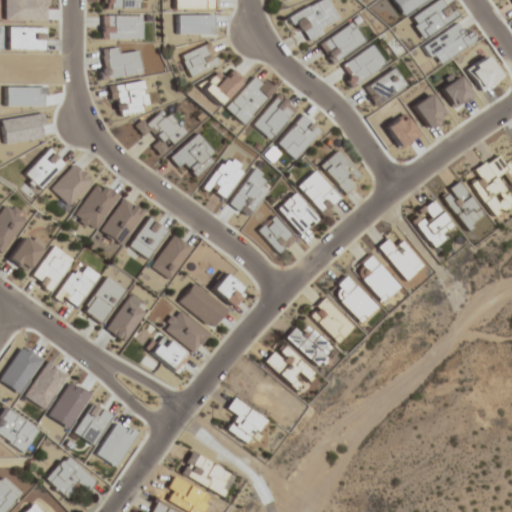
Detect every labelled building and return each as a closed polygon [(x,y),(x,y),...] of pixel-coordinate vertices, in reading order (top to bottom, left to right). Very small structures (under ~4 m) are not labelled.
[(139,0),(103,0),(103,9),(139,9),(139,0)] [(326,0),(319,0),(287,16),(300,41),(337,23),(326,0)] [(177,56),(187,77),(216,64),(207,43),(177,56)] [(240,125),(271,89),(253,73),(222,108),(240,125)] [(147,111),(142,80),(107,86),(113,117),(147,111)] [(167,113),(161,118),(154,111),(134,128),(140,135),(146,129),(164,149),(183,132),(167,113)] [(194,177),(216,156),(194,133),(167,158),(182,173),(186,169),(194,177)] [(359,178),(335,151),(317,166),(342,194),(359,178)] [(490,218),(511,204),(495,180),(502,175),(511,189),(511,170),(499,151),(471,170),(477,179),(468,185),(490,218)] [(242,169),(222,156),(201,188),(221,201),(242,169)] [(294,187),(322,217),(339,201),(312,171),(294,187)] [(482,216),(457,181),(446,189),(450,195),(442,201),(463,230),(482,216)] [(271,207),(298,236),(316,219),(289,190),(271,207)] [(453,229),(430,200),(407,219),(430,248),(453,229)] [(276,254),(293,239),(272,216),(255,231),(276,254)] [(375,248),(403,281),(421,265),(400,240),(392,247),(385,239),(375,248)] [(70,260),(50,246),(27,278),(47,292),(70,260)] [(379,303),(397,287),(369,256),(352,272),(379,303)] [(96,275),(76,262),(52,297),(73,310),(96,275)] [(373,307),(343,277),(327,293),(357,323),(373,307)] [(350,328),(320,298),(304,315),(334,345),(350,328)] [(330,352),(303,325),(296,331),(292,327),(282,337),(313,369),(330,352)] [(311,373),(279,343),(260,362),(293,393),(311,373)] [(222,410),(232,417),(223,430),(244,445),(262,421),(231,398),(222,410)] [(176,472),(215,496),(228,475),(189,451),(176,472)] [(92,483),(64,455),(41,479),(64,500),(77,486),(84,492),(92,483)] [(0,511),(2,511),(20,494),(0,476),(0,511)]
